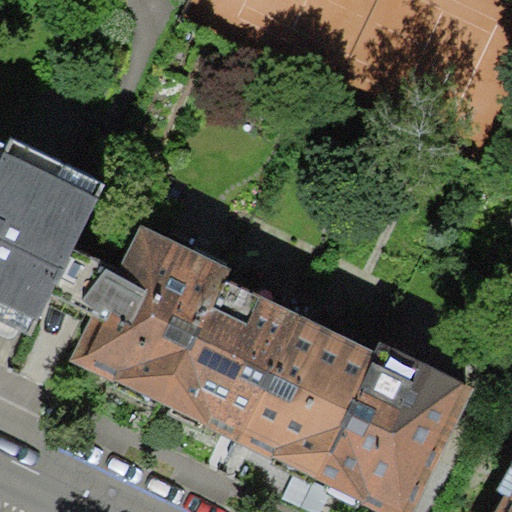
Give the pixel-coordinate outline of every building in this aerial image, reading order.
[(0,322),(24,335),(43,296),(66,249),(97,186),(57,166),(48,184),(0,160),(0,322)] [(66,249),(43,296),(95,321),(75,360),(105,375),(115,379),(110,389),(141,404),(146,394),(160,401),(211,296),(215,288),(179,270),(186,257),(138,234),(118,274),(66,249)] [(287,334),(211,296),(160,401),(169,405),(164,415),(184,425),(195,430),(200,420),(236,438),(287,334)] [(264,452),(272,456),(267,466),(298,481),(303,471),(313,475),(364,371),(287,334),(236,438),(264,452)] [(368,363),(364,371),(313,475),(326,482),(321,492),(336,499),(352,507),(357,497),(386,511),(400,511),(460,391),(418,371),(412,385),(368,363)] [(511,511),(511,491),(500,511),(511,511)]
